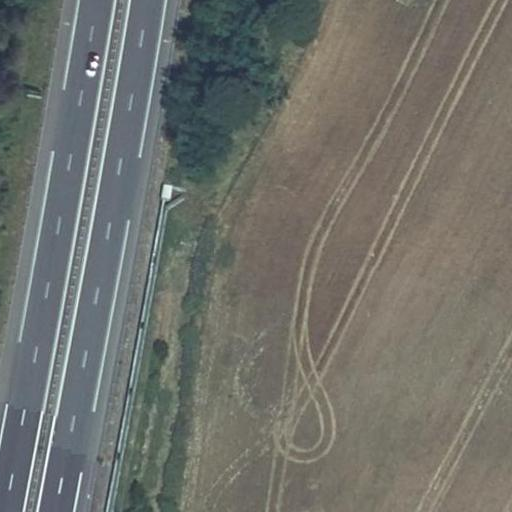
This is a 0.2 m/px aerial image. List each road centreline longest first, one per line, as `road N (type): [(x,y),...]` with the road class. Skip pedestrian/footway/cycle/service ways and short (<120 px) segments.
road 1 (motorway): [(55,511),(146,0)]
road 2 (motorway): [(96,0),(5,511)]
